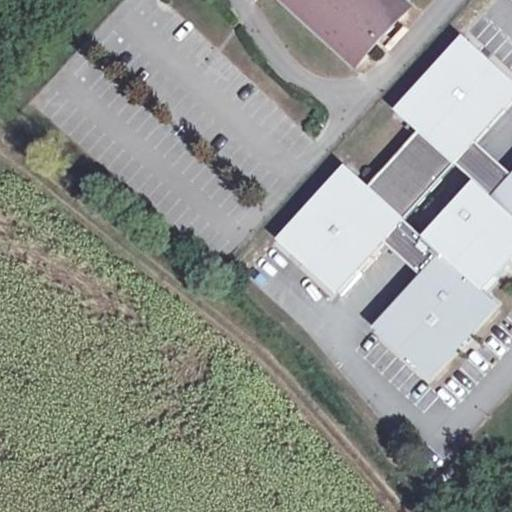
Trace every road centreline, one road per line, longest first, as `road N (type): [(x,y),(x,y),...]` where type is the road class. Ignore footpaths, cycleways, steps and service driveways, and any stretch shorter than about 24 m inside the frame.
road 1 (track): [(418,511),(305,378),(0,127)]
road 2 (unknown): [(305,378),(353,364),(421,427),(444,427),(511,365)]
